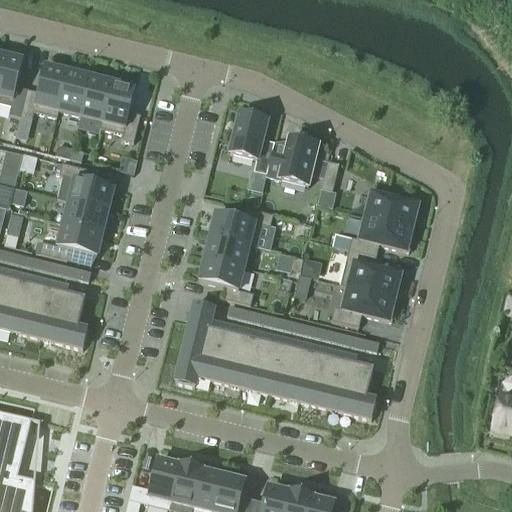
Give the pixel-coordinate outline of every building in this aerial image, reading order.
[(0,108),(11,111),(9,120),(20,123),(27,95),(16,93),(23,66),(0,60),(0,108)] [(57,123),(58,116),(68,77),(45,71),(38,98),(27,95),(20,123),(31,126),(33,117),(57,123)] [(68,77),(58,116),(80,122),(90,82),(68,77)] [(80,122),(101,127),(111,88),(90,82),(80,122)] [(123,140),(122,146),(133,148),(140,121),(129,118),(135,94),(111,88),(101,127),(100,134),(123,140)] [(253,177),(266,180),(272,156),(260,153),(267,126),(239,120),(229,159),(256,166),(253,177)] [(266,180),(266,182),(308,192),(311,180),(323,183),(327,167),(315,164),(318,151),(316,150),(317,147),(303,143),(302,147),(289,144),(286,155),(273,152),(272,156),(266,180)] [(58,151),(55,161),(68,164),(70,154),(58,151)] [(70,154),(68,164),(81,167),(83,157),(70,154)] [(19,171),(22,159),(5,155),(2,166),(19,171)] [(338,169),(327,167),(323,183),(320,194),(332,197),(338,169)] [(89,176),(61,169),(59,180),(74,184),(68,207),(107,216),(113,194),(86,187),(89,176)] [(402,203),(374,190),(372,199),(370,199),(365,223),(411,234),(417,211),(401,207),(402,203)] [(14,194),(2,191),(0,198),(0,213),(5,215),(10,212),(11,208),(14,194)] [(14,194),(11,208),(20,211),(24,197),(14,194)] [(320,194),(316,210),(331,214),(335,198),(332,197),(320,194)] [(107,216),(68,207),(63,229),(102,239),(107,216)] [(242,225),(215,218),(209,241),(256,253),(261,230),(269,232),(272,221),(245,214),(242,225)] [(408,258),(411,243),(409,243),(411,234),(365,223),(359,245),(334,239),(331,251),(348,255),(376,262),(378,250),(408,258)] [(57,252),(42,248),(39,260),(66,266),(69,255),(96,262),(102,239),(63,229),(57,252)] [(18,243),(6,240),(3,251),(15,254),(18,243)] [(256,253),(209,241),(204,264),(243,274),(249,252),(256,254),(256,253)] [(348,255),(339,290),(394,304),(399,281),(373,274),(376,262),(348,255)] [(15,260),(3,257),(0,266),(13,269),(15,260)] [(28,263),(15,260),(13,269),(25,272),(28,263)] [(303,265),(293,262),(290,275),(300,277),(303,265)] [(40,266),(28,263),(25,272),(38,275),(40,266)] [(243,274),(204,264),(198,287),(225,293),(222,305),(250,312),(253,300),(238,296),(243,274)] [(304,264),(300,280),(311,283),(315,267),(304,264)] [(53,269),(40,266),(38,275),(50,278),(53,269)] [(65,272),(53,269),(50,278),(63,281),(65,272)] [(77,276),(65,272),(63,281),(75,284),(77,276)] [(90,279),(77,276),(75,284),(88,287),(90,279)] [(22,288),(0,282),(0,334),(10,337),(22,288)] [(51,296),(22,288),(10,337),(39,344),(51,296)] [(347,293),(342,315),(334,313),(330,326),(358,333),(361,320),(390,328),(394,313),(392,313),(394,304),(339,290),(339,291),(347,293)] [(85,304),(51,296),(39,344),(82,355),(87,336),(77,333),(85,304)] [(213,314),(194,309),(189,329),(208,334),(213,314)] [(241,316),(229,312),(226,321),(239,324),(241,316)] [(253,319),(241,316),(239,324),(251,327),(253,319)] [(266,322),(253,319),(251,327),(264,331),(266,322)] [(278,325),(266,322),(264,331),(276,334),(278,325)] [(291,328),(278,325),(276,334),(289,337),(291,328)] [(303,331),(291,328),(289,337),(301,340),(303,331)] [(208,334),(189,329),(175,388),(194,393),(196,383),(211,387),(222,338),(208,334)] [(316,334),(303,331),(301,340),(314,343),(316,334)] [(328,337),(316,334),(314,343),(326,346),(328,337)] [(341,340),(328,337),(326,346),(338,349),(341,340)] [(252,345),(222,338),(211,387),(240,394),(252,345)] [(353,343),(341,340),(338,349),(351,352),(353,343)] [(365,346),(353,343),(351,352),(363,355),(365,346)] [(281,352),(252,345),(240,394),(269,401),(281,352)] [(378,349),(365,346),(363,355),(376,358),(378,349)] [(310,359),(281,352),(269,401),(298,408),(310,359)] [(339,366),(310,359),(298,408),(327,415),(339,366)] [(373,374),(339,366),(327,415),(370,426),(375,406),(365,404),(373,374)] [(511,401),(500,398),(492,431),(495,432),(497,435),(504,437),(507,435),(511,436),(511,401)] [(0,511),(32,511),(35,486),(17,482),(18,478),(31,426),(31,425),(0,417),(0,511)] [(131,490),(128,505),(156,511),(169,511),(180,470),(179,470),(179,471),(163,467),(158,466),(151,495),(131,490)] [(180,470),(169,511),(191,511),(201,475),(180,470)] [(213,511),(221,481),(201,476),(201,475),(191,511),(213,511)] [(221,481),(213,511),(250,511),(252,505),(240,502),(244,487),(221,481)] [(252,505),(250,511),(286,511),(290,497),(289,497),(289,498),(268,493),(264,508),(252,505)] [(308,511),(311,502),(290,497),(286,511),(308,511)] [(332,511),(333,508),(312,503),(312,502),(311,502),(308,511),(332,511)]
